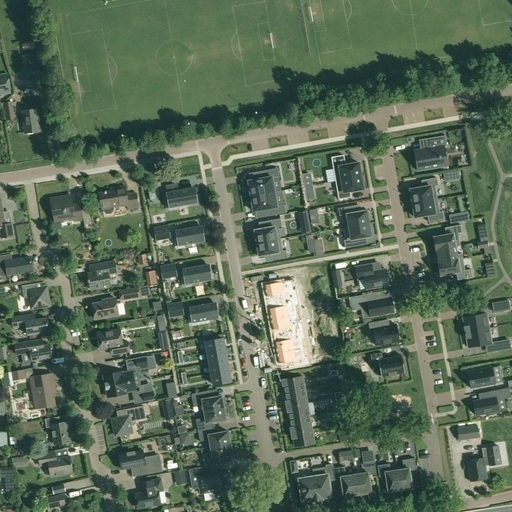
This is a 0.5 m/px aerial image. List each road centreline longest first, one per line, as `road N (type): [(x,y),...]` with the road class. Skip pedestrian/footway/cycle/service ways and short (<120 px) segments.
road 1 (residential): [(110,511),(86,411),(76,401),(63,323),(70,313),(66,285),(39,238),(28,175)]
road 2 (residential): [(269,459),(211,143)]
road 3 (residential): [(381,115),(431,412)]
road 4 (residential): [(28,175),(211,143)]
road 5 (residential): [(211,143),(381,115)]
road 6 (residential): [(381,115),(511,90)]
road 7 (residential): [(356,445),(431,432),(439,483)]
